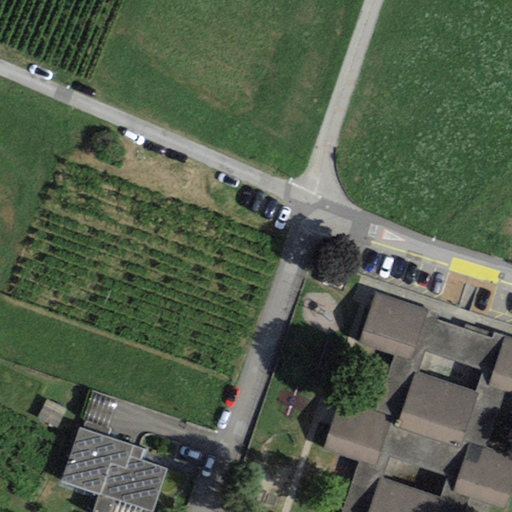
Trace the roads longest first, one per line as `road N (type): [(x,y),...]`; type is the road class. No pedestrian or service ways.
road 1 (residential): [(310,209),(0,70)]
road 2 (residential): [(207,511),(310,209)]
road 3 (residential): [(310,209),(378,0)]
road 4 (residential): [(511,272),(310,209)]
